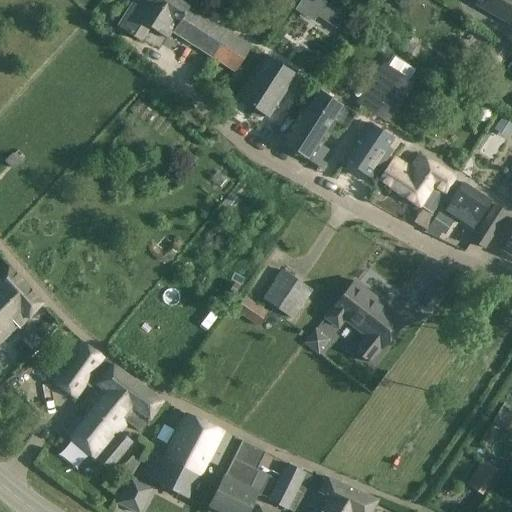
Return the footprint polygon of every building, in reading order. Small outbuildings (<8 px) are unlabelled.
[(251,47),(177,0),(134,0),(118,26),(140,41),(148,28),(165,39),(170,31),(235,72),(251,47)] [(322,0),(300,0),(294,10),(313,22),(326,2),(322,0)] [(511,0),(476,0),(475,4),(511,25),(511,0)] [(405,41),(400,49),(421,62),(426,54),(405,41)] [(295,75),(266,57),(239,99),(268,117),(295,75)] [(371,112),(385,122),(396,105),(410,83),(382,65),(368,87),(382,96),(371,112)] [(454,70),(448,80),(457,85),(463,76),(454,70)] [(355,114),(316,89),(280,143),(319,168),(330,151),(321,145),(335,123),(345,129),(355,114)] [(477,111),(476,115),(478,119),(480,121),(484,122),(488,121),(490,118),(492,114),(491,111),(488,108),(484,107),(480,108),(477,111)] [(511,123),(502,117),(495,126),(510,136),(511,131),(511,123)] [(368,123),(343,160),(367,176),(371,178),(371,179),(372,180),(391,151),(390,150),(387,154),(383,152),(392,139),(368,123)] [(12,153),(4,161),(12,170),(21,162),(12,153)] [(454,178),(418,155),(409,169),(393,159),(378,180),(430,215),(454,178)] [(490,202),(462,183),(445,209),(473,228),(490,202)] [(494,205),(481,225),(494,233),(507,213),(494,205)] [(438,212),(429,225),(441,233),(449,219),(438,212)] [(511,235),(501,251),(511,258),(511,235)] [(0,342),(16,325),(18,326),(41,304),(7,267),(0,273),(0,342)] [(310,291),(281,271),(262,299),(292,319),(310,291)] [(403,321),(352,282),(331,310),(325,318),(337,328),(343,320),(365,337),(353,352),(368,363),(379,348),(381,350),(403,321)] [(267,313),(243,297),(234,311),(257,327),(267,313)] [(162,402),(81,343),(52,383),(76,399),(85,385),(93,391),(83,405),(88,408),(78,420),(73,416),(60,431),(107,472),(132,443),(120,433),(127,423),(140,432),(162,402)] [(511,414),(502,409),(493,422),(511,433),(511,414)] [(231,436),(186,415),(165,458),(152,452),(140,476),(187,499),(206,461),(216,466),(231,436)] [(264,453),(241,441),(224,477),(208,506),(210,507),(207,511),(246,511),(256,493),(248,489),(257,471),(255,470),(264,453)] [(498,471),(484,462),(468,485),(482,495),(498,471)] [(304,474),(287,465),(268,501),(286,510),(304,474)] [(140,511),(152,488),(130,477),(117,504),(133,511),(140,511)] [(371,511),(376,501),(327,478),(318,496),(310,511),(371,511)]
